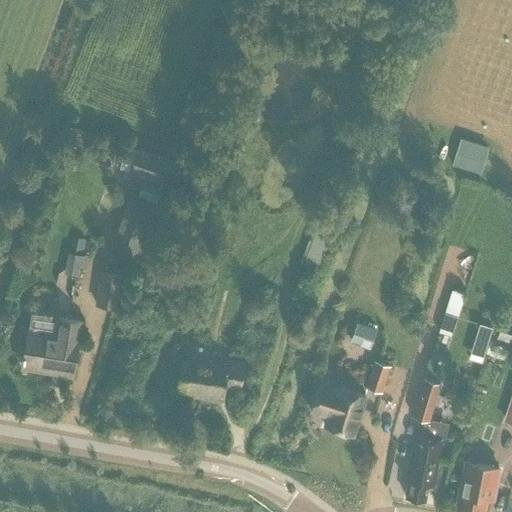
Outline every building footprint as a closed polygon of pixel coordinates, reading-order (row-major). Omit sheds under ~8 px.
[(161,178),(168,156),(138,148),(132,170),(161,178)] [(120,251),(139,256),(156,199),(137,193),(120,251)] [(73,236),(69,253),(81,256),(85,238),(73,236)] [(81,275),(85,256),(81,256),(69,253),(65,272),(81,275)] [(117,306),(122,275),(102,271),(96,303),(117,306)] [(59,316),(58,325),(57,334),(28,330),(22,366),(73,374),(79,338),(78,338),(81,320),(59,316)] [(377,329),(357,322),(350,341),(370,348),(377,329)] [(239,389),(243,362),(227,359),(226,365),(183,358),(178,388),(203,392),(202,396),(221,399),(223,386),(239,389)] [(381,391),(390,365),(375,360),(367,386),(381,391)] [(423,377),(412,415),(430,421),(441,382),(423,377)] [(366,395),(338,385),(337,388),(320,382),(311,409),(328,415),(324,425),(353,434),(366,395)] [(511,394),(503,421),(511,423),(511,394)] [(416,433),(411,458),(406,480),(409,481),(406,496),(425,500),(428,486),(433,487),(443,438),(416,433)] [(493,498),(499,467),(465,460),(456,506),(484,511),(487,497),(493,498)]
